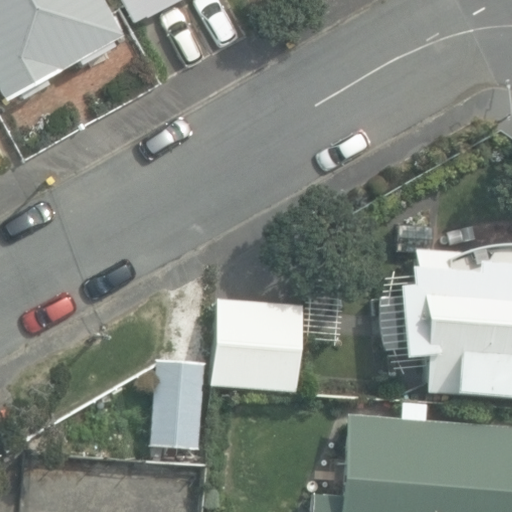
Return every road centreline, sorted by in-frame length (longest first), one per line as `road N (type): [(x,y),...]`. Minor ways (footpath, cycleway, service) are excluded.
road 1 (residential): [(0,271),(286,112)]
road 2 (residential): [(511,57),(448,61),(286,112)]
road 3 (residential): [(286,112),(426,12)]
